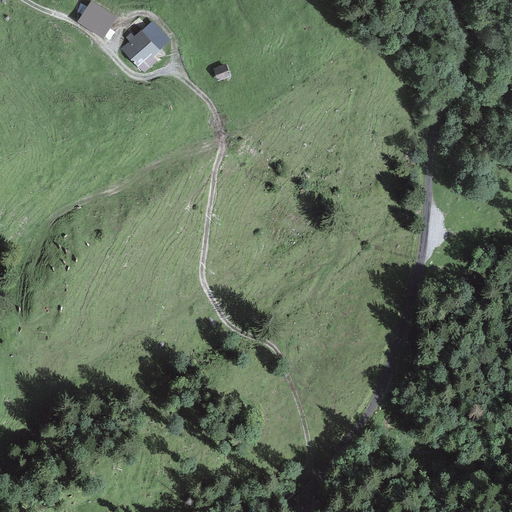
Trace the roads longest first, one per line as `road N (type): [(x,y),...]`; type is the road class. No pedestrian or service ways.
road 1 (track): [(455,0),(472,45),(435,123),(408,306),(378,395),(313,485)]
road 2 (track): [(313,485),(303,419),(280,356),(226,324),(205,279),(219,143),(207,104),(180,78)]
road 3 (track): [(180,78),(162,71),(139,78),(85,29),(25,0)]
